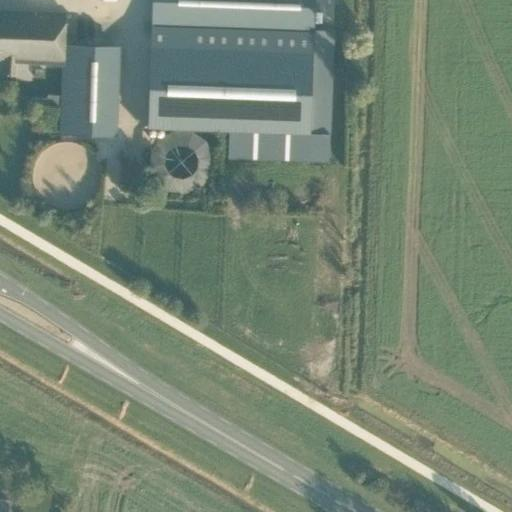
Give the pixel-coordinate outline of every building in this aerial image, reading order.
[(153,0),(151,79),(149,127),(229,130),(311,133),(311,131),(314,30),(315,0),(153,0)] [(0,10),(0,59),(5,60),(5,75),(17,76),(17,63),(64,66),(66,12),(0,10)] [(314,30),(311,131),(330,132),(333,31),(314,30)] [(67,43),(65,91),(73,91),(73,98),(75,98),(74,116),(111,118),(113,44),(67,43)] [(47,97),(46,105),(58,106),(60,95),(47,93),(47,97)] [(311,133),(229,130),(228,158),(329,161),(330,132),(311,131),(311,133)] [(9,511),(11,499),(0,497),(0,511),(9,511)] [(24,502),(23,511),(58,511),(58,497),(42,497),(42,502),(24,502)]
